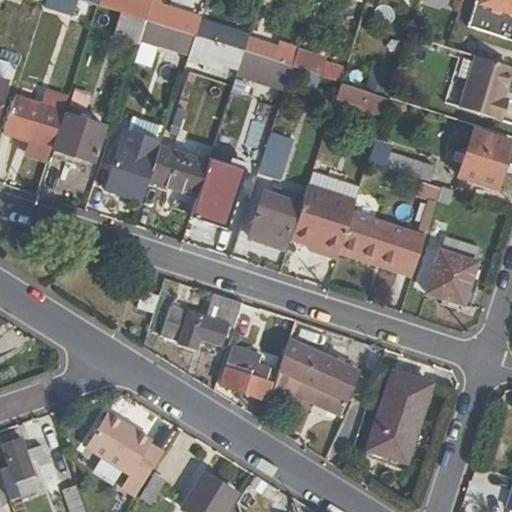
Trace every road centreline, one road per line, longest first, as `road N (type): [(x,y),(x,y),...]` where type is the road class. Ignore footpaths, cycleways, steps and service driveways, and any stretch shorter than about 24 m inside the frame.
road 1 (residential): [(486,361),(0,209)]
road 2 (tertiary): [(122,358),(360,511)]
road 3 (residential): [(486,361),(437,511)]
road 4 (tertiary): [(0,286),(122,358)]
road 5 (residential): [(0,402),(122,358)]
